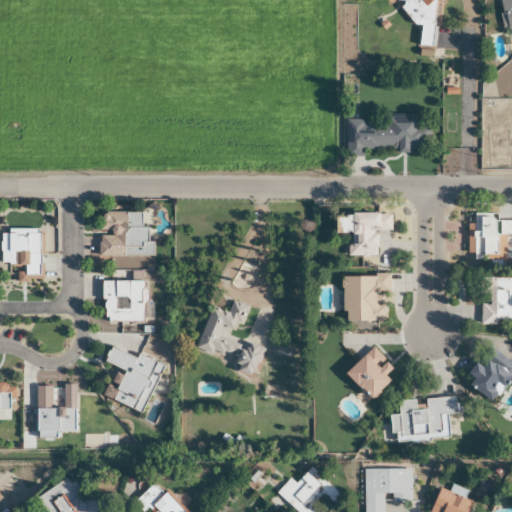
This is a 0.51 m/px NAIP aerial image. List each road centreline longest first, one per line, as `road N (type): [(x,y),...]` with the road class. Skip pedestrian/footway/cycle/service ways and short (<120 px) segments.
road 1 (residential): [(0,187),(511,187)]
road 2 (residential): [(70,307),(0,307),(9,348),(61,364),(83,333),(70,307)]
road 3 (residential): [(428,187),(428,334)]
road 4 (residential): [(70,307),(72,187)]
